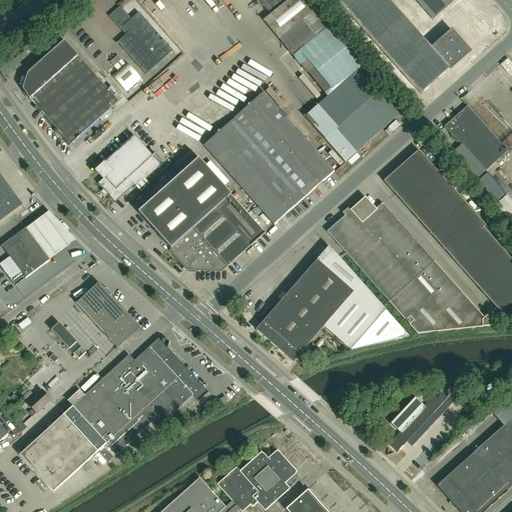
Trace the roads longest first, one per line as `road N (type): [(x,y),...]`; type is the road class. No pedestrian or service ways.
road 1 (unclassified): [(196,317),(511,38)]
road 2 (unknown): [(71,174),(235,42),(278,58),(302,99)]
road 3 (secondary): [(409,511),(196,317)]
road 4 (secondary): [(102,236),(0,110)]
road 5 (unclassified): [(0,317),(102,236)]
road 6 (secondary): [(196,317),(102,236)]
